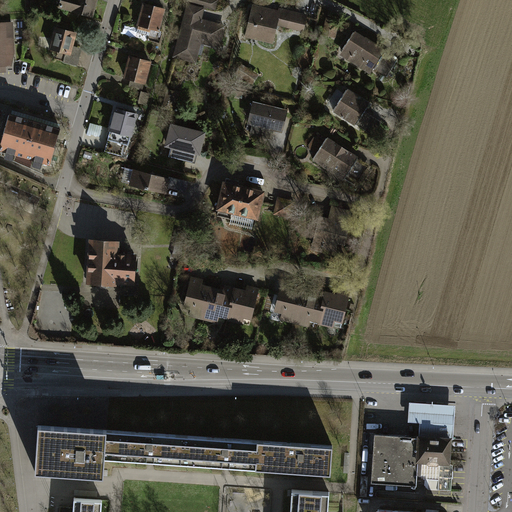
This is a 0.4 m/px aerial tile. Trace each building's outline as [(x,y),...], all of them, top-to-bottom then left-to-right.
[(61,0),(59,7),(72,10),(73,12),(91,17),(96,0),(61,0)] [(171,57),(197,64),(202,45),(219,49),(226,27),(202,20),(205,9),(214,11),(217,1),(213,0),(184,0),(184,3),(186,3),(171,57)] [(136,27),(159,32),(165,9),(142,3),(136,27)] [(307,17),(281,11),(280,15),(251,8),(244,36),(274,42),(277,27),(303,33),(307,17)] [(0,23),(0,65),(6,65),(6,62),(11,62),(13,53),(12,23),(0,23)] [(56,28),(51,48),(66,52),(63,63),(77,66),(80,56),(70,53),(75,33),(56,28)] [(397,62),(384,53),(386,50),(356,30),(340,54),(370,74),(374,67),(386,76),(397,62)] [(130,57),(125,78),(131,79),(129,86),(143,90),(150,62),(130,57)] [(242,64),(236,73),(252,83),(258,75),(242,64)] [(355,127),(357,125),(373,135),(381,122),(366,112),(371,103),(350,89),(334,112),(355,127)] [(175,93),(168,91),(164,106),(172,108),(175,93)] [(285,112),(255,105),(251,126),(280,132),(285,112)] [(114,109),(103,153),(123,158),(134,114),(114,109)] [(10,114),(0,148),(0,149),(50,164),(60,128),(10,114)] [(203,133),(172,125),(167,145),(172,146),(169,157),(191,163),(194,152),(198,153),(203,133)] [(328,138),(312,163),(344,183),(346,180),(357,187),(369,169),(358,162),(360,158),(328,138)] [(133,169),(129,185),(164,193),(165,187),(168,178),(133,169)] [(186,182),(168,178),(165,187),(184,191),(186,182)] [(224,180),(216,211),(258,222),(266,191),(224,180)] [(278,198),(275,214),(290,217),(293,201),(278,198)] [(322,253),(323,250),(336,253),(337,245),(345,246),(353,213),(332,208),(329,219),(319,217),(311,250),(322,253)] [(115,281),(134,282),(135,255),(117,254),(117,242),(91,240),(89,282),(115,284),(115,281)] [(255,248),(253,257),(263,259),(264,250),(255,248)] [(222,291),(201,286),(202,280),(191,277),(183,309),(192,311),(190,319),(218,325),(219,320),(250,327),(259,290),(224,282),(222,291)] [(312,296),(291,291),(293,285),(281,282),(273,314),(282,316),(280,323),(308,329),(309,324),(340,332),(349,295),(315,287),(312,296)] [(420,428),(419,439),(454,441),(455,430),(456,407),(410,405),(409,423),(420,424),(420,428)] [(37,420),(34,470),(92,474),(106,475),(108,457),(153,460),(229,465),(306,471),(336,473),(338,441),(37,420)] [(375,437),(373,486),(416,488),(417,485),(418,465),(419,439),(375,437)] [(454,441),(419,439),(418,465),(453,467),(454,441)] [(453,467),(418,465),(417,485),(426,486),(426,492),(451,493),(453,467)] [(329,511),(331,493),(294,490),(292,511),(329,511)] [(103,511),(104,500),(71,498),(69,511),(103,511)]
